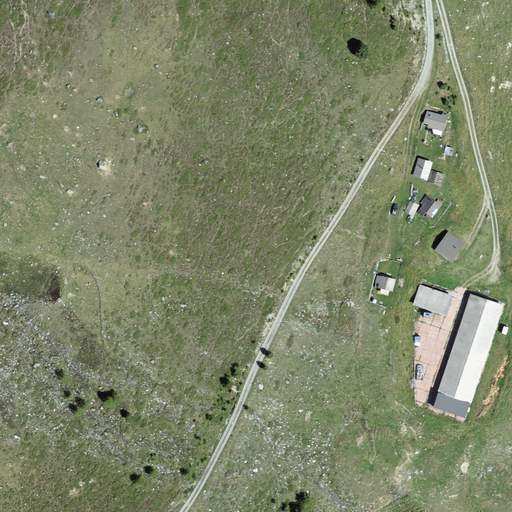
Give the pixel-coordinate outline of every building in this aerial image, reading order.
[(446,117),(424,109),(419,124),(441,131),(446,117)] [(429,162),(415,156),(407,175),(422,180),(429,162)] [(441,175),(432,172),(428,183),(437,186),(441,175)] [(412,212),(428,222),(438,207),(422,196),(412,212)] [(445,232),(431,251),(450,264),(464,246),(445,232)] [(388,294),(392,280),(376,276),(372,290),(388,294)] [(443,319),(449,298),(415,287),(409,308),(443,319)] [(428,408),(463,420),(504,308),(469,295),(428,408)]
